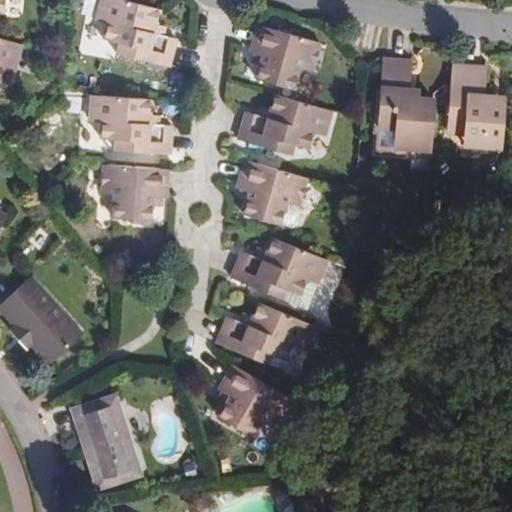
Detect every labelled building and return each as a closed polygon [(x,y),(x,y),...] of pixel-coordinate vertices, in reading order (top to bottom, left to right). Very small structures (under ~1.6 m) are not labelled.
[(154,20),(158,6),(133,0),(98,0),(93,17),(104,21),(100,37),(106,38),(117,41),(114,54),(167,66),(174,36),(162,33),(152,30),(154,20)] [(164,23),(154,20),(152,30),(162,33),(164,23)] [(258,54),(256,65),(253,75),(290,86),(296,65),(310,69),(318,40),(255,23),(247,51),(250,52),(258,54)] [(17,69),(25,42),(0,35),(0,82),(1,83),(7,66),(17,69)] [(117,41),(106,38),(104,52),(114,54),(117,41)] [(247,62),(256,65),(258,54),(250,52),(247,62)] [(430,148),(434,97),(416,96),(402,95),(403,87),(407,87),(408,63),(379,60),(373,127),(393,129),(392,143),(430,148)] [(500,145),(504,102),(489,101),(490,93),(482,92),(485,63),(453,60),(451,81),(450,83),(446,130),(460,131),(475,132),(475,142),(500,145)] [(402,95),(416,96),(417,88),(407,87),(403,87),(402,95)] [(324,131),(331,107),(272,92),(269,104),(267,114),(256,111),(245,108),(237,136),(291,151),(294,141),(304,144),(307,145),(314,128),(324,131)] [(151,113),(152,96),(91,93),(90,119),(101,121),(100,136),(105,136),(115,137),(115,147),(170,152),(171,123),(161,122),(151,121),(151,113)] [(489,101),(504,102),(504,94),(490,93),(489,101)] [(267,114),(269,104),(260,102),(256,111),(267,114)] [(161,113),(151,113),(151,121),(161,122),(161,113)] [(371,151),(430,155),(430,148),(392,143),(393,129),(373,127),(371,151)] [(460,140),(475,142),(475,132),(460,131),(460,140)] [(115,137),(105,136),(104,146),(115,147),(115,137)] [(301,153),(304,144),(294,141),(291,151),(301,153)] [(299,204),(306,175),(305,175),(243,158),(236,186),(241,187),(248,190),(245,198),(242,211),(279,222),(280,219),(285,200),(299,204)] [(168,193),(170,163),(104,160),(102,188),(114,189),(115,191),(114,212),(154,214),(155,201),(155,192),(163,192),(168,193)] [(248,190),(241,187),(238,196),(245,198),(248,190)] [(162,201),(163,192),(155,192),(155,201),(162,201)] [(303,208),(299,204),(285,200),(280,219),(292,224),(300,221),(303,208)] [(317,280),(328,257),(274,235),(268,247),(264,256),(256,253),(240,246),(228,274),(280,296),(285,286),(295,290),(299,292),(306,276),(317,280)] [(264,256),(268,247),(259,244),(256,253),(264,256)] [(21,322),(19,324),(34,343),(37,342),(51,360),(87,331),(40,275),(5,303),(21,322)] [(290,300),(295,290),(285,286),(280,296),(290,300)] [(301,342),(312,320),(255,297),(250,309),(245,320),(236,316),(226,311),(214,337),(266,359),(270,350),(282,355),(288,339),(300,344),(301,342)] [(245,320),(250,309),(241,306),(236,316),(245,320)] [(34,343),(19,324),(15,327),(31,347),(34,343)] [(306,344),(301,342),(300,344),(288,339),(282,355),(270,350),(266,359),(294,371),(306,344)] [(272,418),(287,391),(228,358),(216,384),(220,387),(226,391),(222,399),(216,410),(250,430),(261,411),(272,418)] [(216,396),(222,399),(226,391),(220,387),(216,396)] [(113,395),(74,407),(96,482),(134,471),(113,395)]
